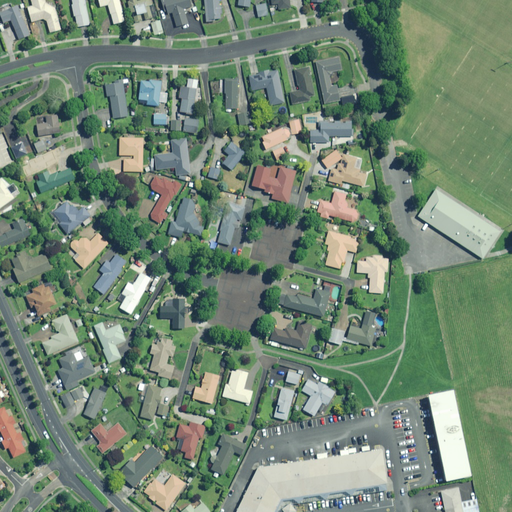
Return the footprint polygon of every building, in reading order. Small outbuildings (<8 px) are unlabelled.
[(32,22),(42,19),(47,21),(50,33),(61,30),(55,8),(46,4),(45,0),(31,0),(33,6),(28,8),(32,22)] [(72,0),(73,4),(72,4),(74,16),(75,16),(76,17),(78,27),(90,25),(84,0),(72,0)] [(125,21),(119,0),(98,0),(101,7),(109,5),(114,24),(125,21)] [(128,0),(130,4),(129,5),(135,23),(142,21),(140,14),(144,13),(146,20),(157,17),(154,5),(153,6),(150,0),(128,0)] [(162,0),(165,10),(165,12),(168,11),(169,14),(173,13),(177,27),(188,24),(184,9),(192,7),(190,0),(162,0)] [(221,19),(219,0),(205,0),(207,22),(215,22),(214,19),(221,19)] [(271,0),(272,5),(278,4),(279,10),(290,8),(289,0),(271,0)] [(268,16),(266,4),(256,5),(258,17),(268,16)] [(30,35),(18,6),(0,12),(0,13),(4,23),(11,20),(19,40),(30,35)] [(163,35),(160,21),(152,23),(155,37),(163,35)] [(326,104),(340,100),(336,85),(333,86),(329,72),(341,69),(338,57),(316,62),(326,104)] [(314,96),(308,67),(295,70),(300,91),(291,93),(293,105),(310,101),(309,97),(314,96)] [(284,103),(278,70),(249,76),(252,91),(267,88),(271,106),(284,103)] [(197,80),(187,79),(186,87),(180,87),(179,98),(182,98),(181,112),(188,113),(188,114),(194,115),(197,80)] [(161,82),(141,80),(139,104),(159,106),(161,82)] [(238,109),(238,80),(226,80),(226,112),(231,112),(231,109),(238,109)] [(128,116),(123,82),(105,85),(107,97),(110,96),(113,119),(128,116)] [(250,124),(248,113),(238,115),(240,126),(250,124)] [(168,115),(155,114),(155,125),(167,126),(168,115)] [(60,133),(57,115),(46,117),(47,123),(37,125),(39,136),(60,133)] [(201,121),(185,119),(183,132),(199,134),(201,121)] [(303,132),(300,120),(290,122),(292,135),(303,132)] [(181,131),(181,121),(171,121),(171,131),(181,131)] [(353,136),(353,122),(319,122),(319,130),(310,129),(310,143),(330,143),(330,136),(353,136)] [(291,138),(286,127),(261,138),(266,150),(291,138)] [(144,139),(120,138),(120,155),(133,156),(133,160),(124,159),(124,171),(143,172),(144,139)] [(190,174),(187,139),(172,140),(173,153),(155,155),(156,170),(176,168),(176,176),(190,174)] [(47,149),(44,140),(34,144),(38,153),(47,149)] [(245,153),(231,142),(224,151),(229,155),(222,163),(232,171),(245,153)] [(28,154),(23,143),(11,148),(16,159),(28,154)] [(285,155),(282,147),(273,151),(276,159),(285,155)] [(342,158),(336,150),(322,161),(328,169),(342,158)] [(357,158),(343,155),(341,164),(339,163),(337,170),(332,169),(329,181),(341,184),(342,181),(364,187),(367,175),(359,173),(360,169),(355,167),(357,158)] [(272,169),(257,165),(252,186),(265,189),(264,192),(273,194),(272,199),(288,203),(296,172),(280,168),(277,179),(269,177),(272,169)] [(75,179),(70,168),(51,176),(49,171),(38,175),(40,181),(37,183),(41,193),(75,179)] [(220,170),(211,168),(208,177),(212,178),(217,180),(220,170)] [(162,181),(156,177),(150,188),(162,195),(150,218),(162,225),(168,214),(164,212),(174,194),(176,196),(182,185),(174,181),(173,184),(163,179),(162,181)] [(0,208),(14,198),(1,180),(0,180),(0,208)] [(435,187),(417,216),(483,258),(501,229),(435,187)] [(347,194),(335,191),(332,203),(320,200),(317,212),(322,213),(321,217),(329,219),(330,216),(356,223),(359,211),(346,208),(348,202),(345,201),(347,194)] [(200,223),(193,213),(196,202),(184,198),(182,205),(181,205),(176,222),(172,221),(169,234),(182,238),(183,231),(202,236),(204,228),(197,226),(200,223)] [(71,207),(66,201),(56,210),(54,208),(49,213),(68,235),(91,215),(84,207),(80,211),(74,204),(71,207)] [(218,243),(230,246),(235,228),(239,229),(245,206),(228,202),(218,242),(211,240),(209,249),(216,251),(218,243)] [(30,235),(23,219),(12,224),(15,230),(0,236),(0,246),(1,248),(30,235)] [(359,240),(329,231),(325,244),(329,245),(327,251),(329,251),(326,265),(340,269),(342,262),(344,263),(347,250),(355,253),(359,240)] [(108,243),(98,234),(90,242),(84,236),(79,242),(76,239),(70,246),(80,255),(75,260),(84,269),(108,243)] [(29,260),(25,251),(19,254),(20,257),(12,260),(15,267),(13,268),(19,283),(52,269),(46,253),(29,260)] [(126,262),(116,255),(110,263),(107,260),(100,270),(104,274),(94,287),(104,294),(122,270),(120,269),(126,262)] [(383,256),(374,256),(373,258),(367,258),(367,262),(358,262),(357,273),(371,274),(370,293),(383,294),(385,272),(388,272),(389,259),(382,259),(383,256)] [(151,279),(141,273),(134,286),(128,283),(122,294),(127,296),(120,308),(131,314),(151,279)] [(331,288),(317,284),(313,299),(287,292),(284,306),(323,317),(331,288)] [(45,288),(44,285),(33,290),(34,293),(26,296),(31,308),(35,307),(39,316),(51,311),(50,307),(56,304),(49,286),(45,288)] [(185,329),(185,299),(166,299),(166,307),(161,307),(160,318),(173,318),(173,329),(185,329)] [(347,342),(358,345),(359,343),(371,346),(376,328),(372,327),(375,314),(367,311),(362,329),(351,326),(348,338),(343,337),(344,332),(334,329),(330,342),(341,345),(342,340),(347,342)] [(79,342),(67,315),(52,321),(58,334),(52,337),(53,339),(43,344),(48,355),(79,342)] [(106,331),(102,322),(94,326),(104,349),(103,349),(109,364),(121,358),(116,345),(126,341),(119,325),(106,331)] [(312,326),(299,322),(296,331),(286,328),(285,331),(274,328),(271,340),(306,349),(312,326)] [(162,338),(160,346),(153,344),(150,354),(154,355),(150,370),(160,373),(159,376),(171,379),(174,367),(166,364),(169,356),(173,357),(176,347),(172,346),(173,341),(162,338)] [(77,362),(73,353),(59,359),(63,368),(58,371),(67,391),(79,385),(77,381),(95,373),(88,357),(77,362)] [(236,370),(229,368),(227,377),(231,378),(229,385),(226,384),(223,397),(249,404),(253,392),(244,389),(248,373),(236,370)] [(220,376),(206,372),(201,389),(196,387),(193,399),(212,404),(220,376)] [(300,375),(288,372),(286,382),(297,385),(300,375)] [(317,386),(308,380),(302,391),(311,396),(303,410),(315,417),(323,403),(327,406),(335,392),(319,382),(317,386)] [(161,404),(163,397),(160,396),(162,389),(149,385),(141,417),(153,420),(157,407),(159,408),(157,414),(167,416),(169,406),(161,404)] [(70,393),(74,401),(85,397),(81,388),(70,393)] [(107,394),(95,388),(83,414),(95,419),(107,394)] [(294,392),(282,388),(274,417),(286,420),(294,392)] [(469,475),(450,389),(425,395),(443,481),(469,475)] [(74,401),(70,393),(60,397),(65,408),(75,403),(74,401)] [(10,417),(5,407),(0,409),(0,431),(2,431),(6,439),(3,441),(7,449),(10,447),(15,457),(27,452),(22,442),(25,441),(21,432),(18,434),(14,425),(17,423),(13,415),(10,417)] [(100,443),(96,446),(105,456),(107,455),(109,458),(114,453),(110,448),(127,434),(118,423),(107,432),(100,424),(91,432),(100,443)] [(206,427),(191,423),(189,427),(180,424),(176,438),(184,440),(181,451),(186,452),(184,457),(193,460),(199,438),(203,439),(206,427)] [(247,445),(223,435),(219,445),(222,446),(217,458),(213,456),(210,462),(214,463),(211,470),(216,472),(214,476),(217,478),(219,474),(224,476),(234,452),(242,456),(247,445)] [(164,458),(152,446),(136,463),(132,459),(119,474),(135,488),(164,458)] [(383,450),(259,467),(236,511),(274,511),(281,499),(387,483),(383,450)] [(185,484),(173,475),(165,486),(154,479),(144,492),(150,496),(148,498),(166,511),(185,484)] [(462,511),(457,488),(439,492),(443,511),(462,511)] [(210,511),(203,503),(194,510),(190,505),(181,511),(210,511)]
